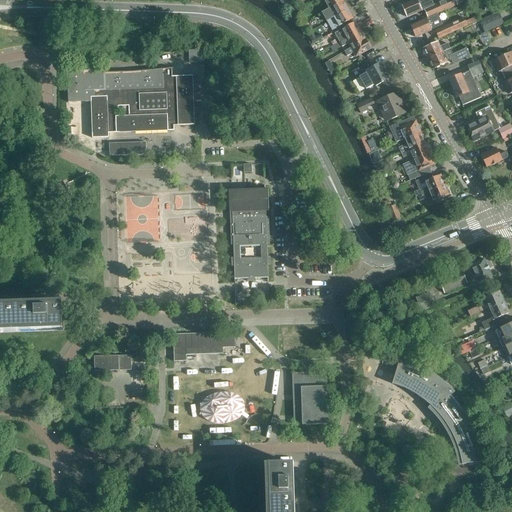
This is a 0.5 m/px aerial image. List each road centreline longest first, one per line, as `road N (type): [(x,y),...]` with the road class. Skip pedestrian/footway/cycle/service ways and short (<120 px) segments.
road 1 (tertiary): [(494,215),(397,255),(374,255),(257,38),(206,14),(74,9)]
road 2 (tertiary): [(494,215),(421,81)]
